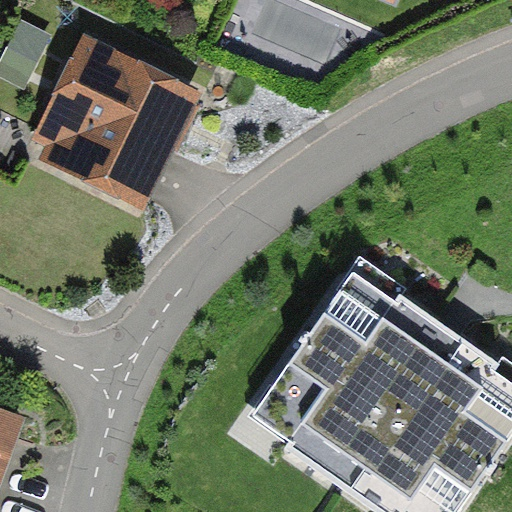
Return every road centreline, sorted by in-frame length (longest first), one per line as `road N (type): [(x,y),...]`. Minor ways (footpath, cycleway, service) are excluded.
road 1 (residential): [(120,385),(176,296),(258,219),(348,154),(511,73)]
road 2 (residential): [(0,329),(120,385)]
road 3 (residential): [(90,511),(120,385)]
